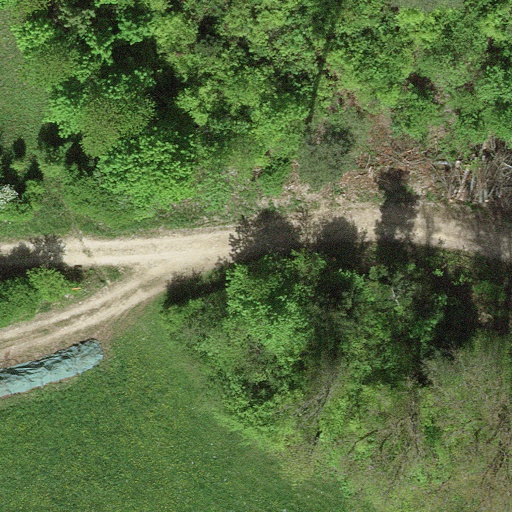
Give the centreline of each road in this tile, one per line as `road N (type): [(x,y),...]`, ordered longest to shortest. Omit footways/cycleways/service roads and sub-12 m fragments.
road 1 (track): [(206,255),(330,227),(435,231),(511,247)]
road 2 (track): [(206,255),(0,343)]
road 3 (track): [(0,260),(206,255)]
